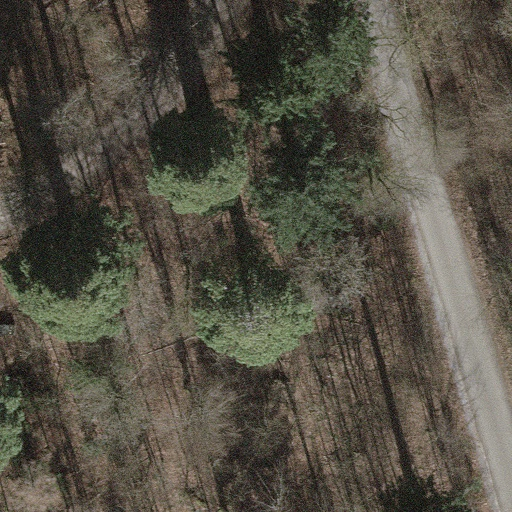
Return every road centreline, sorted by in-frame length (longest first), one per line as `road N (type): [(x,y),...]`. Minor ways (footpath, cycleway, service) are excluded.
road 1 (unclassified): [(376,0),(511,473)]
road 2 (track): [(0,210),(58,184),(117,142),(173,83),(230,0)]
